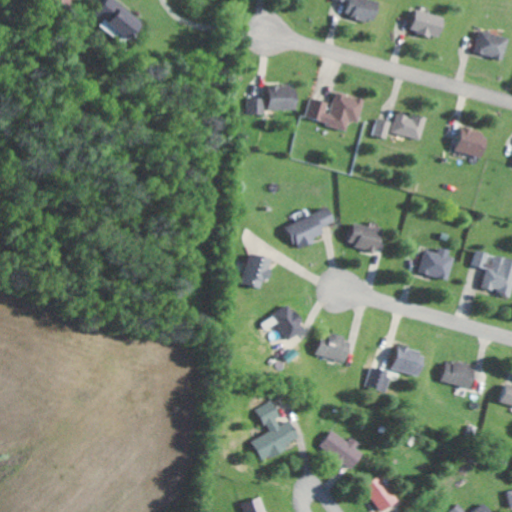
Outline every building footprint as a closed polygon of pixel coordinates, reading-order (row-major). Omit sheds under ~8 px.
[(136,17),(111,0),(99,0),(90,14),(122,36),(136,17)] [(376,2),(368,0),(331,0),(342,3),(339,14),(370,23),(376,2)] [(403,29),(436,38),(441,18),(409,9),(403,29)] [(470,53),(498,59),(502,37),(474,31),(470,53)] [(246,98),(246,114),(262,113),(262,111),(292,109),(290,86),(263,87),(263,97),(246,98)] [(359,100),(330,93),(327,103),(308,99),(303,120),(342,129),(344,119),(353,121),(359,100)] [(423,119),(409,115),(408,117),(393,113),(388,132),(417,140),(423,119)] [(383,139),(388,121),(375,118),(370,135),(383,139)] [(485,135),(455,128),(449,150),(480,157),(485,135)] [(314,227),(330,220),(323,206),(280,226),(290,248),(318,235),(314,227)] [(342,245),(373,250),(376,229),(345,224),(342,245)] [(433,252),(420,250),(416,274),(444,279),(449,250),(433,248),(433,252)] [(511,272),(511,259),(488,255),(489,254),(473,251),(470,265),(483,268),(478,288),(507,295),(511,272)] [(237,285),(254,288),(255,280),(259,281),(263,258),(242,254),(237,285)] [(294,323),(295,322),(283,303),(266,315),(284,340),(298,330),(294,323)] [(340,362),(347,343),(338,340),(339,337),(324,331),(316,354),(340,362)] [(415,375),(420,353),(391,347),(386,370),(415,375)] [(473,368),(443,360),(437,380),(468,388),(473,368)] [(511,385),(499,382),(494,403),(511,407),(511,385)] [(293,441),(283,421),(278,424),(266,402),(252,409),(263,433),(246,441),(256,460),(293,441)] [(355,443),(347,437),(343,442),(328,429),(314,446),(337,465),(339,463),(345,468),(357,453),(351,448),(355,443)] [(372,511),(389,502),(375,475),(358,484),(372,511)] [(261,511),(257,497),(239,502),(241,511),(261,511)]
